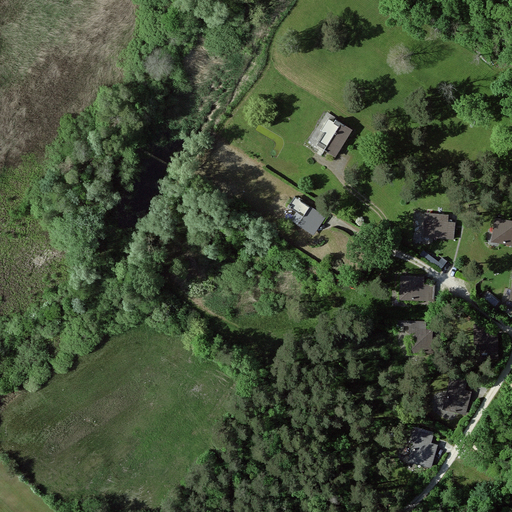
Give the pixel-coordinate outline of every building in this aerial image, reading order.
[(332,116),(316,143),(335,154),(351,127),(332,116)] [(298,223),(313,232),(325,215),(294,196),(289,204),(304,213),(298,223)] [(426,212),(424,234),(454,237),(455,221),(447,220),(447,214),(426,212)] [(511,220),(495,217),(491,239),(511,243),(511,220)] [(424,249),(420,253),(440,269),(447,261),(442,257),(438,261),(424,249)] [(399,274),(397,296),(433,299),(434,284),(422,283),(423,276),(399,274)] [(426,320),(396,319),(396,323),(410,324),(409,350),(432,351),(433,328),(426,328),(426,320)] [(451,375),(442,406),(465,412),(471,391),(464,389),(467,379),(451,375)] [(417,430),(409,459),(431,466),(437,444),(431,442),(433,434),(417,430)]
